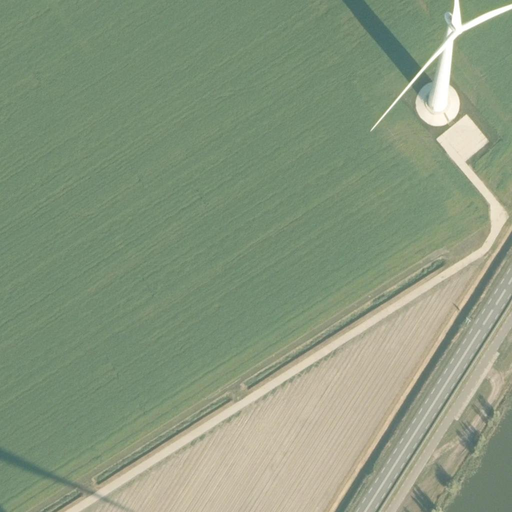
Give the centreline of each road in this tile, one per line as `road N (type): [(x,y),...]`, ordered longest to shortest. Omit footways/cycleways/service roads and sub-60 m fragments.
road 1 (trunk): [(511,278),(365,511)]
road 2 (unclassified): [(391,511),(511,320)]
